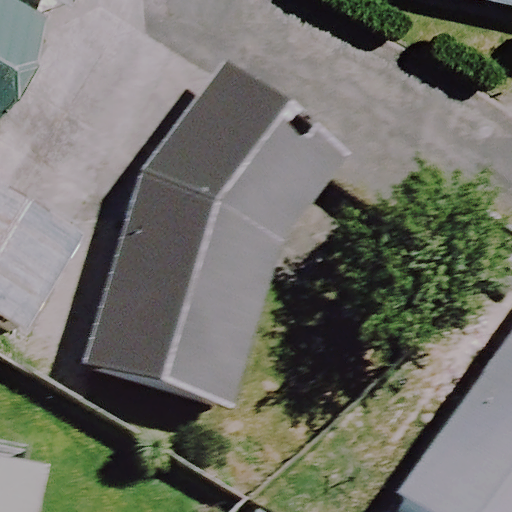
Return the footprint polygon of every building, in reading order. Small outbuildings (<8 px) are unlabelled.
[(0,0),(0,90),(45,7),(47,0),(0,0)] [(511,0),(397,0),(511,27),(511,0)] [(224,79),(140,187),(80,384),(232,429),(280,256),(348,173),(224,79)] [(74,241),(0,196),(0,326),(17,337),(74,241)] [(511,511),(511,336),(382,511),(511,511)]
